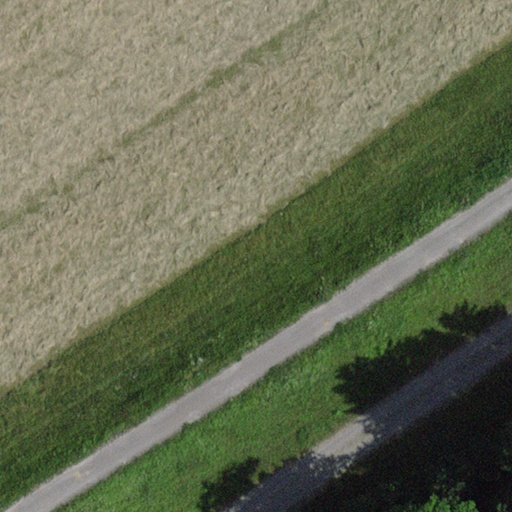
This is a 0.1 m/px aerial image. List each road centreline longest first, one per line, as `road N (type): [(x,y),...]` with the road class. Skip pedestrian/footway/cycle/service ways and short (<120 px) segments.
road 1 (track): [(511,197),(34,511)]
road 2 (track): [(511,345),(275,511)]
